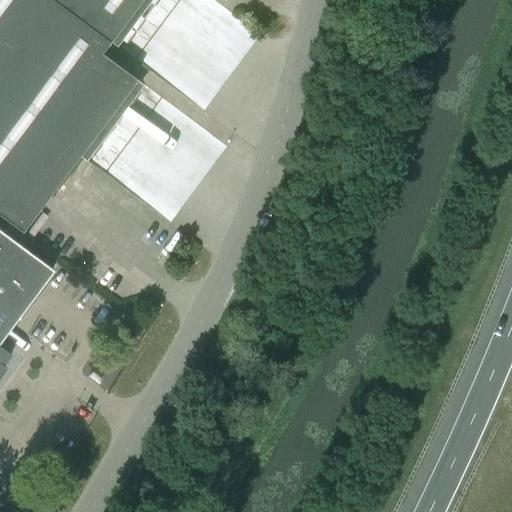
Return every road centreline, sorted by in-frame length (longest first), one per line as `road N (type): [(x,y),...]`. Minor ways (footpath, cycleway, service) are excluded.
road 1 (unclassified): [(89,511),(201,316),(236,237),(290,97),(311,0)]
road 2 (motorway): [(511,317),(426,511)]
